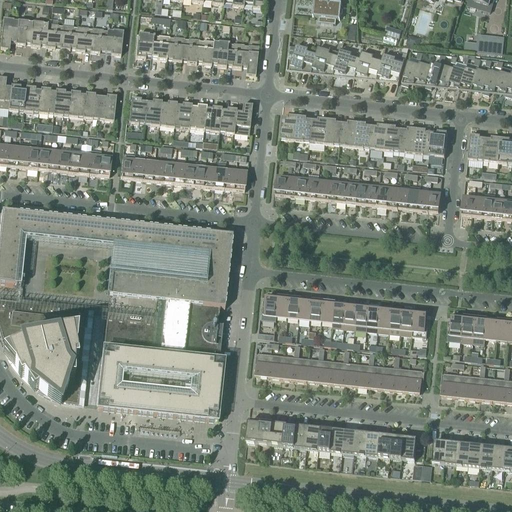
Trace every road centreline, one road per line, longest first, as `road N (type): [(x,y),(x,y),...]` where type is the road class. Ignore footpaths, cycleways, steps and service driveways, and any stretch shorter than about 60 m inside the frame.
road 1 (residential): [(511,432),(236,402)]
road 2 (residential): [(266,96),(0,68)]
road 3 (residential): [(511,301),(249,276)]
road 4 (residential): [(254,225),(0,198)]
road 5 (residential): [(231,454),(69,436),(37,420),(0,378)]
road 6 (residential): [(461,116),(266,96)]
road 7 (residential): [(448,243),(254,225)]
road 8 (residential): [(254,225),(266,96)]
road 9 (residential): [(448,243),(461,116)]
road 10 (residential): [(236,402),(249,276)]
